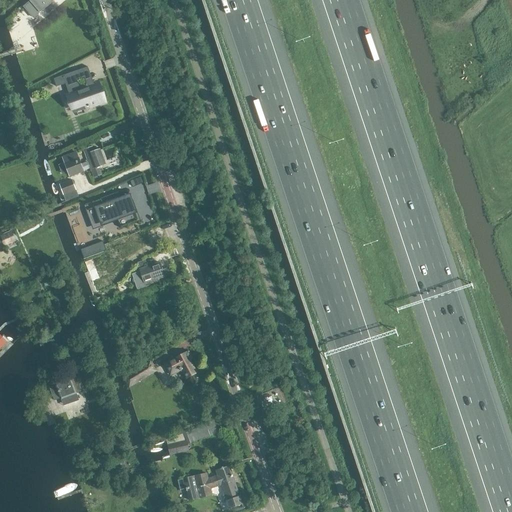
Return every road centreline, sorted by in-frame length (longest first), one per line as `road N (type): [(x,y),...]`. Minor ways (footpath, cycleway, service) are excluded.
road 1 (tertiary): [(278,511),(103,0)]
road 2 (motorway): [(240,0),(409,511)]
road 3 (motorway): [(511,511),(342,0)]
